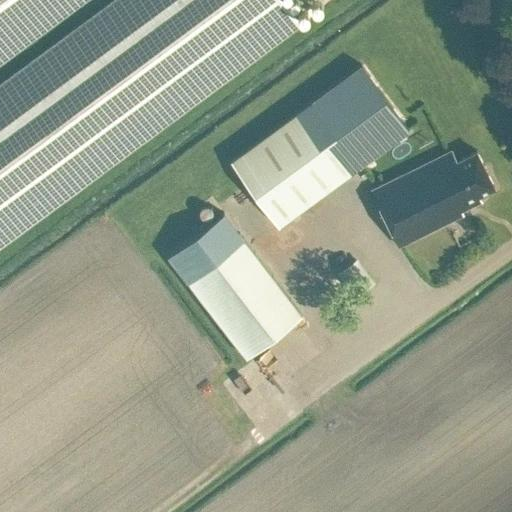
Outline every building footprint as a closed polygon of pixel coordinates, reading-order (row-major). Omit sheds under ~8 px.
[(0,244),(300,22),(283,0),(116,0),(0,86),(0,244)] [(0,0),(0,61),(82,0),(0,0)] [(278,224),(409,128),(361,63),(231,159),(278,224)] [(453,149),(373,188),(400,245),(465,214),(462,209),(483,199),(481,194),(496,186),(478,150),(458,159),(453,149)] [(302,313),(223,212),(168,254),(187,280),(189,279),(248,354),(302,313)] [(357,295),(379,280),(362,256),(340,271),(357,295)]
